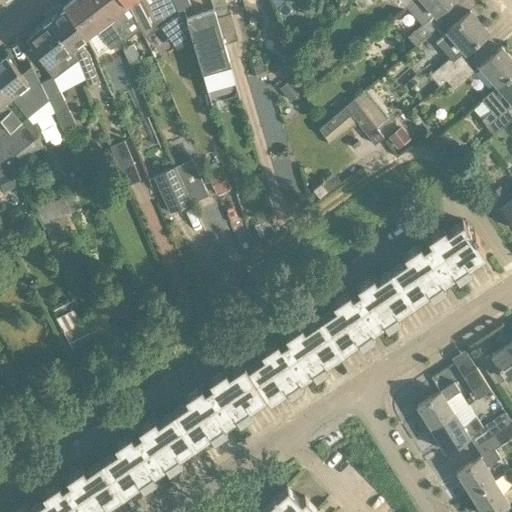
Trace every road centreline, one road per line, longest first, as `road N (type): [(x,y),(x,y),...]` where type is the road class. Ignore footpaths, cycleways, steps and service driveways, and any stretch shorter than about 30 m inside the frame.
road 1 (residential): [(356,389),(511,295)]
road 2 (residential): [(433,511),(356,389)]
road 3 (residential): [(170,511),(284,437)]
